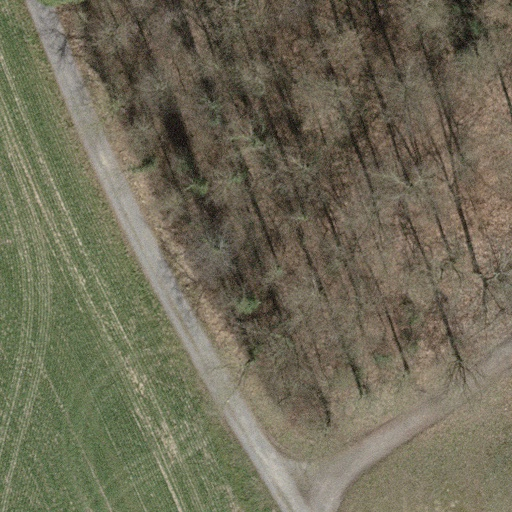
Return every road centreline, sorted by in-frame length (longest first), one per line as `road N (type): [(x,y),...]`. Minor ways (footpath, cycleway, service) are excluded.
road 1 (track): [(300,511),(128,212),(35,0)]
road 2 (track): [(296,503),(511,343)]
